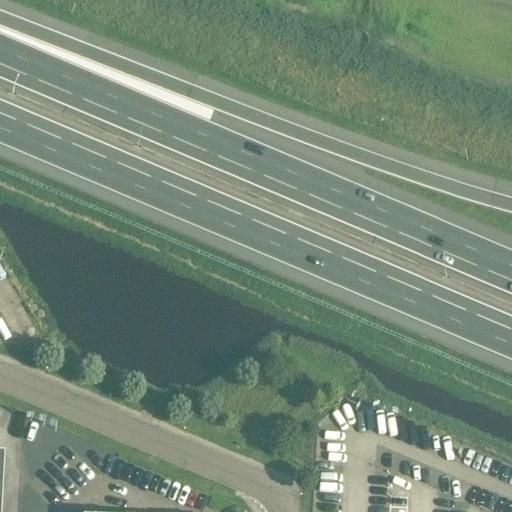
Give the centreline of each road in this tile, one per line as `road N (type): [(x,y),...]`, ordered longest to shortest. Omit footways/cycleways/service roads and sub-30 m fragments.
road 1 (motorway): [(511,274),(0,57)]
road 2 (motorway): [(0,123),(511,339)]
road 3 (motorway): [(511,204),(0,34)]
road 4 (unclassified): [(0,380),(197,463),(282,503),(281,511)]
